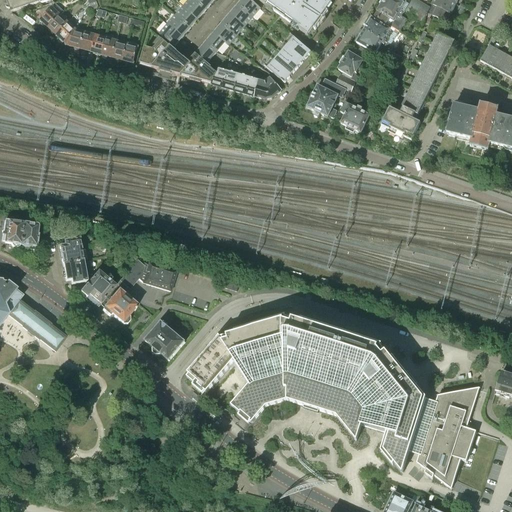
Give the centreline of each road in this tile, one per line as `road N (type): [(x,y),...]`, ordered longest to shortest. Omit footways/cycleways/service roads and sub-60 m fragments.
road 1 (tertiary): [(344,511),(252,459),(49,293)]
road 2 (residential): [(264,118),(61,64),(0,22)]
road 3 (residential): [(370,0),(339,50),(264,118)]
road 4 (residential): [(411,171),(454,83),(511,102)]
road 5 (residential): [(411,171),(264,118)]
